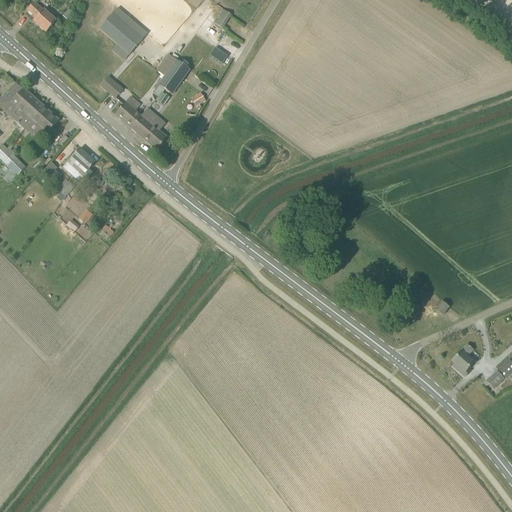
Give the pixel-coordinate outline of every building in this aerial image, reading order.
[(46,33),(56,21),(35,2),(27,11),(36,19),(34,22),(46,33)] [(222,9),(214,23),(223,27),(230,13),(222,9)] [(143,40),(113,14),(99,30),(130,56),(143,40)] [(442,18),(440,16),(353,15),(353,32),(366,37),(371,25),(381,25),(379,31),(379,37),(374,37),(386,41),(380,56),(419,71),(421,69),(423,70),(424,71),(425,69),(430,73),(435,59),(445,62),(445,55),(460,61),(450,51),(455,51),(456,40),(452,49),(443,40),(447,36),(435,35),(442,18)] [(221,66),(227,58),(214,49),(209,57),(221,66)] [(156,71),(164,76),(166,78),(177,62),(167,55),(156,71)] [(172,95),(189,71),(177,62),(166,78),(164,76),(158,85),(172,95)] [(341,100),(344,96),(309,73),(309,85),(298,85),(294,93),(288,93),(286,88),(282,95),(285,102),(280,108),(268,113),(273,116),(263,116),(288,133),(294,130),(289,137),(315,154),(318,151),(323,149),(325,146),(311,146),(310,142),(318,139),(314,130),(323,126),(323,117),(327,112),(322,109),(329,108),(329,101),(341,100)] [(123,90),(108,77),(100,86),(115,100),(123,90)] [(0,108),(24,130),(27,127),(44,109),(16,83),(0,100),(0,108)] [(191,99),(197,107),(207,100),(201,92),(191,99)] [(141,117),(135,112),(140,106),(130,97),(115,115),(131,130),(147,111),(146,111),(141,117)] [(35,125),(46,135),(58,121),(44,109),(27,127),(30,131),(35,125)] [(156,151),(167,139),(158,132),(164,126),(147,111),(131,130),(156,151)] [(18,175),(23,170),(25,169),(2,146),(0,148),(0,158),(6,165),(0,171),(0,172),(11,183),(18,175)] [(88,181),(94,174),(89,171),(95,164),(79,150),(67,163),(88,181)] [(49,178),(57,169),(51,163),(43,173),(49,178)] [(66,180),(58,189),(54,193),(58,197),(61,193),(66,197),(75,188),(66,180)] [(106,234),(110,229),(105,226),(102,231),(106,234)] [(110,229),(106,234),(110,238),(114,233),(110,229)] [(442,316),(448,308),(442,303),(436,311),(442,316)] [(465,377),(470,371),(468,370),(473,364),(467,358),(473,350),(467,345),(452,362),(457,366),(455,369),(465,377)] [(493,390),(501,383),(511,373),(511,363),(509,361),(483,385),(485,388),(489,385),(493,390)]
